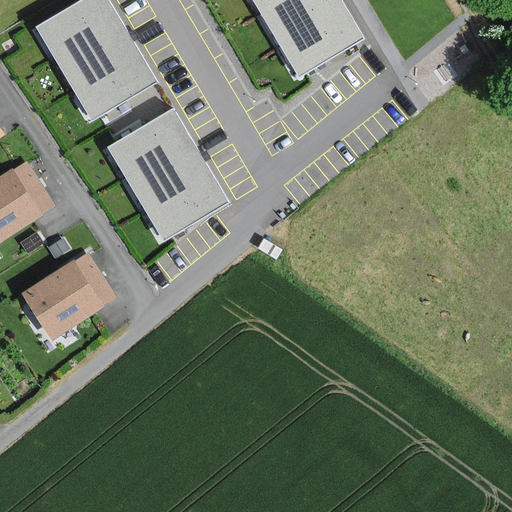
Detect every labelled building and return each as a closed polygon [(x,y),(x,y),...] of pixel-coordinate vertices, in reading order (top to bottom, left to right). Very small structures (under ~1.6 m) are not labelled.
[(157,81),(108,0),(86,0),(49,22),(42,26),(96,117),(99,115),(157,81)] [(305,72),(364,36),(342,0),(256,0),(302,74),(305,72)] [(228,201),(174,111),(117,145),(114,147),(168,237),(171,235),(228,201)] [(0,237),(54,207),(28,161),(0,176),(0,237)] [(115,297),(88,254),(26,292),(53,335),(115,297)]
